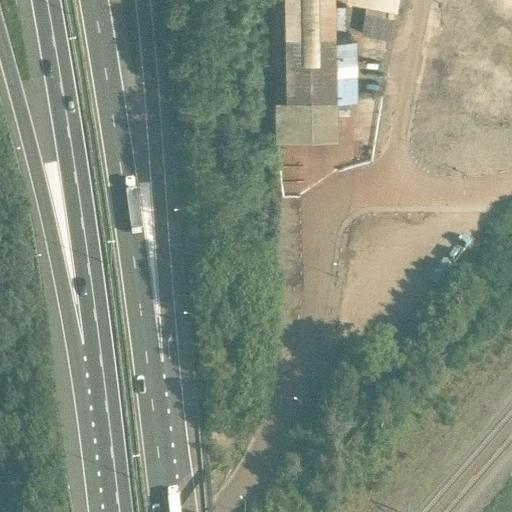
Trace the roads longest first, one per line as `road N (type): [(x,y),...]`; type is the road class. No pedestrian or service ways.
road 1 (motorway): [(147,363),(94,0)]
road 2 (motorway): [(147,363),(157,182),(141,0)]
road 3 (motorway): [(43,0),(97,344)]
road 4 (motorway): [(0,42),(97,344)]
road 5 (motorway): [(97,344),(117,511)]
road 6 (motorway): [(163,511),(147,363)]
